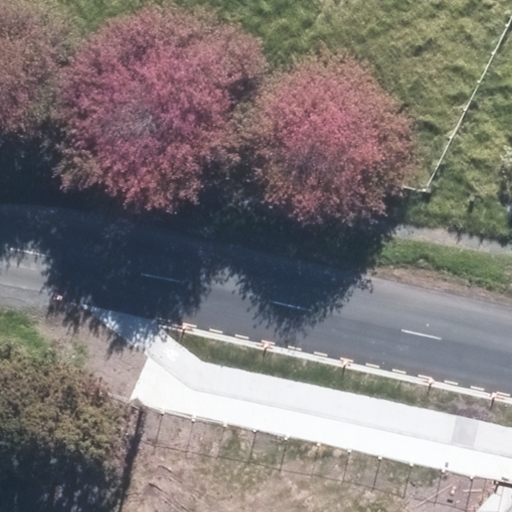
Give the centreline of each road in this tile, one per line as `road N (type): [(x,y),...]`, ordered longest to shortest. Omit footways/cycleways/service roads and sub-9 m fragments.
road 1 (residential): [(0,251),(511,366)]
road 2 (unknown): [(119,0),(0,231)]
